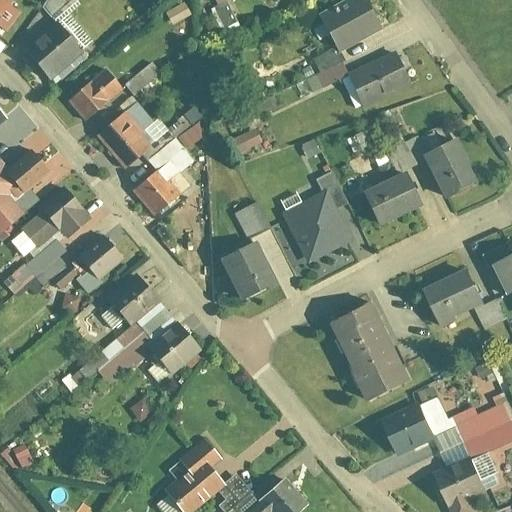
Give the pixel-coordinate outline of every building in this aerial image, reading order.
[(4,0),(0,0),(0,19),(11,5),(4,0)] [(225,0),(214,0),(207,3),(217,30),(234,23),(225,0)] [(351,0),(313,19),(330,54),(377,31),(361,0),(351,0)] [(164,10),(169,22),(187,15),(183,3),(164,10)] [(176,31),(183,44),(199,35),(193,22),(176,31)] [(49,23),(18,51),(45,79),(75,50),(49,23)] [(335,53),(299,70),(311,96),(347,79),(335,53)] [(344,83),(358,112),(406,89),(392,60),(344,83)] [(151,65),(128,85),(138,96),(161,76),(151,65)] [(99,67),(63,101),(84,122),(120,89),(99,67)] [(118,114),(94,136),(122,169),(147,147),(118,114)] [(189,125),(174,136),(182,147),(197,137),(189,125)] [(252,128),(228,138),(234,152),(258,142),(252,128)] [(417,157),(438,199),(474,181),(454,139),(417,157)] [(173,143),(148,163),(165,184),(190,163),(173,143)] [(298,155),(311,179),(325,172),(312,148),(298,155)] [(26,152),(0,177),(0,239),(23,217),(13,207),(47,174),(26,152)] [(153,175),(132,193),(156,220),(177,202),(153,175)] [(356,198),(371,230),(419,207),(404,175),(356,198)] [(57,190),(20,231),(40,249),(54,235),(63,243),(84,220),(75,211),(77,208),(57,190)] [(320,200),(278,222),(302,268),(344,246),(320,200)] [(249,205),(226,220),(240,242),(263,227),(249,205)] [(103,234),(76,262),(98,284),(125,255),(103,234)] [(248,246),(216,266),(239,301),(270,282),(248,246)] [(511,257),(495,266),(502,280),(506,278),(511,288),(511,257)] [(419,295),(437,333),(483,310),(464,273),(419,295)] [(133,275),(104,304),(129,328),(157,299),(133,275)] [(74,308),(75,295),(61,293),(60,307),(74,308)] [(134,333),(151,348),(174,323),(157,307),(134,333)] [(367,307),(320,333),(358,406),(406,380),(367,307)] [(140,368),(162,388),(176,373),(197,350),(174,330),(140,368)] [(409,393),(414,403),(434,394),(429,384),(409,393)] [(190,409),(210,433),(239,409),(219,385),(190,409)] [(140,401),(129,409),(137,420),(148,412),(140,401)] [(449,425),(460,448),(504,429),(493,406),(449,425)] [(372,427),(388,462),(434,441),(419,407),(372,427)] [(178,463),(188,474),(165,494),(180,511),(197,511),(226,487),(209,467),(217,460),(201,442),(178,463)] [(431,479),(445,511),(456,511),(491,497),(475,460),(431,479)] [(282,482),(252,505),(257,511),(303,511),(304,511),(282,482)]
